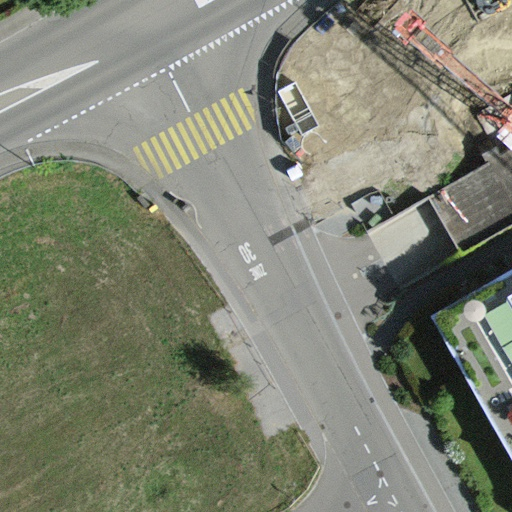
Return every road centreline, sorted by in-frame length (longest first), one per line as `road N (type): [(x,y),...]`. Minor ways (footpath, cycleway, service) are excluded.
road 1 (residential): [(143,22),(398,492)]
road 2 (secondary): [(143,22),(0,96)]
